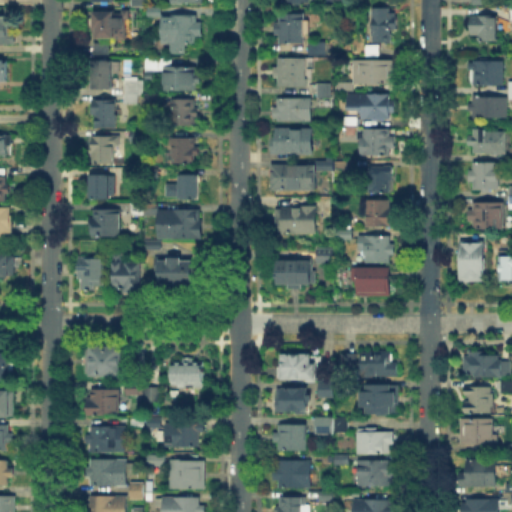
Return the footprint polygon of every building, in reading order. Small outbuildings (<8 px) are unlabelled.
[(134,8),(134,0),(147,0),(147,8),(134,8)] [(149,16),(149,7),(162,7),(162,16),(149,16)] [(376,11),(396,11),(396,43),(376,43),(376,11)] [(0,42),(0,13),(8,13),(9,32),(14,32),(14,42),(0,42)] [(96,13),(130,13),(130,42),(96,41),(96,13)] [(197,17),(197,22),(204,22),(204,38),(197,38),(197,43),(188,43),(187,53),(173,53),(173,43),(163,43),(163,17),(197,17)] [(473,18),(499,18),(499,40),(473,40),(473,18)] [(277,43),(277,20),(307,20),(307,43),(277,43)] [(312,42),(328,42),(328,57),(312,56),(312,42)] [(111,45),(111,56),(96,56),(96,45),(111,45)] [(368,57),(368,45),(381,45),(381,57),(368,57)] [(172,66),(148,66),(148,58),(172,58),(172,66)] [(309,59),(309,88),(278,88),(278,59),(309,59)] [(355,80),(355,62),(398,62),(398,86),(354,86),(354,92),(339,92),(339,80),(355,80)] [(474,86),(474,62),(505,62),(505,86),(474,86)] [(94,89),(94,64),(114,64),(114,89),(94,89)] [(167,90),(167,68),(198,68),(198,90),(167,90)] [(127,103),(127,79),(142,79),(142,103),(127,103)] [(320,98),(320,86),(332,86),(332,98),(320,98)] [(392,96),(392,121),(369,121),(369,109),(350,109),(350,96),(392,96)] [(168,124),(168,100),(201,100),(201,124),(168,124)] [(279,100),(313,100),(313,122),(278,122),(279,100)] [(475,119),(475,100),(508,100),(508,119),(475,119)] [(94,125),(94,103),(120,103),(120,125),(94,125)] [(473,154),(473,129),(508,129),(508,154),(473,154)] [(315,130),(315,155),(278,155),(278,130),(315,130)] [(388,131),(388,139),(395,139),(395,148),(388,148),(388,157),(363,157),(363,131),(388,131)] [(0,132),(6,132),(6,133),(10,133),(10,149),(6,149),(6,154),(0,154),(0,132)] [(133,143),(133,133),(144,133),(144,143),(133,143)] [(116,163),(95,163),(95,139),(122,139),(122,148),(116,148),(116,163)] [(175,164),(175,140),(199,140),(199,164),(175,164)] [(320,169),(320,159),(335,160),(335,169),(320,169)] [(274,189),(274,163),(318,163),(318,189),(274,189)] [(474,166),(501,166),(501,191),(474,191),(474,166)] [(147,178),(147,168),(158,168),(158,178),(147,178)] [(393,168),(393,193),(371,193),(372,168),(393,168)] [(0,199),(0,174),(7,174),(7,182),(9,182),(9,192),(6,192),(6,199),(0,199)] [(204,175),(204,199),(184,199),(184,194),(168,194),(168,186),(184,186),(184,175),(204,175)] [(112,178),(112,199),(93,199),(93,177),(112,178)] [(132,217),(132,202),(145,202),(145,217),(132,217)] [(391,203),(390,224),(369,224),(369,203),(391,203)] [(0,205),(10,205),(11,235),(0,235),(0,205)] [(474,205),(506,205),(506,230),(474,230),(474,205)] [(281,233),(281,209),(320,209),(320,233),(281,233)] [(123,211),(123,237),(94,237),(95,211),(123,211)] [(161,250),(149,250),(149,242),(161,242),(161,212),(204,212),(204,243),(161,242),(161,250)] [(344,241),(344,233),(355,233),(355,241),(344,241)] [(373,236),(373,238),(390,238),(390,246),(396,246),(396,254),(390,254),(390,263),(367,263),(367,251),(361,251),(361,236),(373,236)] [(487,245),(486,282),(462,282),(462,245),(487,245)] [(0,251),(9,251),(9,254),(13,254),(13,273),(8,273),(8,275),(0,275),(0,251)] [(321,264),(321,252),(341,252),(341,264),(321,264)] [(501,257),(511,257),(511,281),(501,281),(501,257)] [(156,287),(156,260),(195,260),(194,287),(156,287)] [(80,291),(80,262),(109,262),(109,291),(80,291)] [(114,290),(114,262),(143,262),(143,290),(114,290)] [(282,262),(317,262),(317,287),(282,287),(282,262)] [(357,295),(357,269),(393,269),(392,295),(357,295)] [(87,348),(123,348),(123,376),(87,376),(87,348)] [(366,350),(397,350),(397,378),(366,378),(366,350)] [(0,378),(0,351),(9,351),(9,354),(13,354),(13,374),(9,374),(9,378),(0,378)] [(338,367),(354,367),(355,352),(339,352),(338,367)] [(344,371),(344,356),(360,356),(360,371),(344,371)] [(462,375),(462,356),(504,357),(504,376),(462,375)] [(284,357),(316,357),(316,381),(284,381),(284,357)] [(174,362),(206,362),(206,388),(174,388),(174,362)] [(500,390),(511,389),(511,379),(499,380),(500,390)] [(128,393),(128,383),(142,383),(142,393),(128,393)] [(337,386),(337,398),(321,398),(321,386),(337,386)] [(0,388),(8,388),(8,389),(12,389),(13,413),(8,413),(8,414),(0,414),(0,388)] [(366,388),(402,388),(401,415),(366,414),(366,388)] [(148,402),(148,389),(157,389),(157,402),(148,402)] [(495,389),(495,415),(468,415),(468,389),(495,389)] [(90,399),(95,399),(95,391),(121,391),(121,416),(90,416),(90,399)] [(279,391),(309,391),(309,413),(279,413),(279,391)] [(131,426),(131,417),(144,417),(144,426),(131,426)] [(315,434),(316,419),(334,419),(333,434),(315,434)] [(338,431),(338,419),(349,419),(349,431),(338,431)] [(149,429),(149,420),(162,420),(161,429),(149,429)] [(463,444),(463,421),(495,421),(494,444),(463,444)] [(8,448),(0,448),(0,422),(8,422),(8,431),(12,431),(12,440),(8,440),(8,448)] [(201,426),(201,448),(167,448),(167,441),(160,441),(160,434),(167,434),(167,425),(201,426)] [(93,451),(93,426),(125,426),(125,451),(93,451)] [(279,427),(310,427),(310,452),(279,452),(279,427)] [(394,431),(394,454),(359,454),(359,431),(394,431)] [(0,482),(0,457),(8,457),(8,465),(11,465),(11,475),(7,475),(7,482),(0,482)] [(149,458),(166,458),(166,467),(149,466),(149,458)] [(92,486),(92,462),(129,462),(129,487),(92,486)] [(313,462),(313,489),(280,489),(280,481),(273,481),(273,468),(280,468),(280,462),(313,462)] [(389,486),(359,486),(359,462),(396,462),(396,477),(389,477),(389,486)] [(466,487),(460,487),(460,474),(466,474),(466,462),(498,462),(498,487),(466,487)] [(208,463),(208,490),(171,490),(171,463),(208,463)] [(133,497),(133,484),(145,484),(145,498),(133,497)] [(322,501),(322,492),(334,492),(334,501),(322,501)] [(0,511),(0,493),(15,493),(15,511),(0,511)] [(88,511),(88,497),(128,497),(128,511),(88,511)] [(158,511),(158,499),(202,499),(202,511),(158,511)] [(304,501),(304,510),(311,510),(311,511),(281,511),(281,501),(304,501)] [(356,511),(356,501),(396,501),(396,511),(356,511)] [(467,511),(467,502),(501,502),(501,511),(467,511)]
